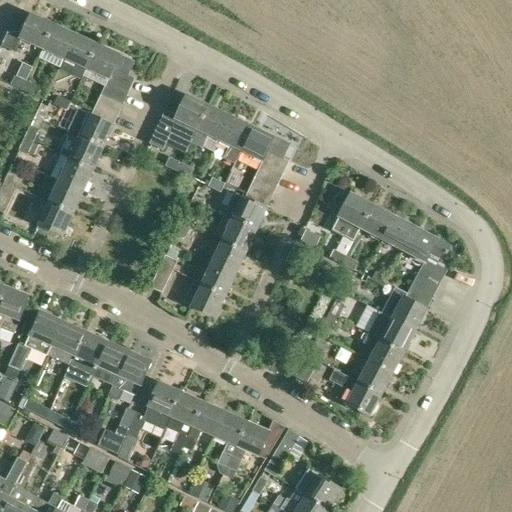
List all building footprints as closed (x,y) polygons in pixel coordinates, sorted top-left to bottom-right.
[(20,39),(42,49),(54,24),(31,14),(20,39)] [(54,24),(42,49),(43,49),(39,58),(59,67),(63,58),(63,59),(75,34),(54,24)] [(75,34),(63,59),(86,69),(97,44),(75,34)] [(97,44),(86,69),(83,76),(105,86),(107,82),(129,91),(135,79),(128,75),(134,62),(121,56),(121,55),(97,44)] [(10,85),(23,91),(27,82),(15,76),(10,85)] [(27,82),(23,91),(36,96),(40,87),(27,82)] [(107,82),(105,86),(102,92),(124,103),(129,91),(107,82)] [(102,92),(97,104),(119,113),(124,103),(102,92)] [(186,95),(177,116),(165,110),(149,144),(162,150),(170,133),(191,142),(191,143),(208,106),(186,95)] [(67,111),(71,102),(58,96),(54,105),(67,111)] [(97,104),(92,115),(114,125),(119,113),(97,104)] [(208,106),(191,143),(201,148),(208,135),(218,140),(230,116),(208,106)] [(78,109),(68,131),(103,147),(114,125),(92,115),(89,114),(78,109)] [(230,116),(218,140),(230,146),(223,158),(234,163),(240,150),(252,126),(230,116)] [(30,126),(26,136),(34,140),(39,130),(30,126)] [(267,151),(282,158),(288,148),(275,141),(276,138),(274,137),(252,126),(240,150),(262,161),(267,151)] [(103,147),(68,131),(67,132),(78,138),(69,157),(94,169),(103,147)] [(34,140),(26,136),(19,151),(28,155),(34,140)] [(281,161),(282,158),(267,151),(262,161),(260,166),(282,176),(288,165),(281,161)] [(50,176),(59,180),(84,191),(94,169),(69,157),(69,158),(60,154),(50,176)] [(165,166),(177,171),(181,163),(169,157),(165,166)] [(181,163),(177,171),(190,178),(194,169),(181,163)] [(260,166),(255,177),(278,186),(282,176),(260,166)] [(9,172),(5,181),(17,187),(21,178),(9,172)] [(255,177),(250,187),(272,198),(278,186),(255,177)] [(221,193),(225,184),(212,178),(208,186),(221,193)] [(59,180),(49,201),(74,212),(84,191),(59,180)] [(5,181),(0,191),(0,211),(4,214),(17,187),(5,181)] [(250,187),(244,198),(267,209),(272,198),(250,187)] [(233,193),(223,215),(232,219),(257,230),(267,209),(244,198),(243,197),(233,193)] [(334,249),(329,258),(340,264),(345,255),(359,229),(372,205),(351,194),(350,197),(346,195),(343,194),(340,194),(338,195),(336,197),(335,199),(334,202),(336,206),(339,209),(342,211),(332,231),(343,237),(336,250),(334,250),(335,249),(334,249)] [(36,206),(45,210),(39,224),(64,236),(74,212),(49,201),(39,197),(36,206)] [(372,205),(359,229),(380,240),(393,216),(372,205)] [(187,209),(181,221),(190,225),(196,213),(187,209)] [(393,216),(380,240),(402,251),(414,227),(393,216)] [(232,219),(222,240),(247,252),(257,230),(232,219)] [(299,240),(317,250),(324,236),(319,234),(323,226),(310,219),(299,240)] [(190,225),(181,221),(175,234),(184,238),(190,225)] [(414,227),(402,251),(424,263),(430,252),(443,259),(450,247),(437,240),(438,239),(414,227)] [(222,240),(212,262),(236,273),(247,252),(222,240)] [(424,263),(422,266),(442,277),(450,264),(443,260),(443,259),(430,252),(424,263)] [(165,255),(161,265),(173,271),(178,261),(165,255)] [(345,255),(340,264),(354,271),(358,262),(345,255)] [(212,262),(202,284),(226,295),(236,273),(212,262)] [(173,271),(161,265),(150,288),(162,293),(173,271)] [(422,266),(417,276),(437,288),(442,277),(422,266)] [(372,280),(384,287),(389,278),(376,272),(372,280)] [(417,276),(411,287),(431,298),(437,288),(417,276)] [(352,298),(359,285),(347,279),(341,291),(352,298)] [(183,302),(192,305),(191,306),(215,318),(226,295),(202,284),(194,280),(183,302)] [(0,298),(0,328),(15,334),(19,321),(18,321),(28,296),(5,287),(0,298)] [(396,288),(394,292),(426,309),(431,298),(411,287),(408,294),(396,288)] [(396,309),(391,318),(415,331),(426,309),(394,292),(387,304),(396,309)] [(336,301),(329,313),(338,318),(344,305),(336,301)] [(40,312),(26,345),(19,342),(8,366),(19,370),(21,371),(31,350),(47,357),(62,322),(40,312)] [(338,318),(329,313),(323,325),(332,330),(338,318)] [(374,323),(368,333),(404,352),(415,331),(391,318),(385,329),(374,323)] [(62,322),(47,357),(60,363),(56,373),(66,377),(70,367),(69,366),(84,332),(62,322)] [(69,366),(70,367),(91,376),(106,341),(84,332),(69,366)] [(404,352),(368,333),(363,343),(375,349),(369,361),(393,373),(404,352)] [(106,341),(91,376),(113,385),(117,376),(128,351),(106,341)] [(312,346),(307,355),(319,361),(323,352),(312,346)] [(117,376),(113,385),(108,396),(118,400),(123,390),(135,396),(140,386),(151,361),(128,351),(117,376)] [(319,361),(307,355),(295,377),(307,383),(319,361)] [(369,361),(358,381),(358,382),(382,394),(393,373),(369,361)] [(4,377),(14,382),(19,370),(8,366),(3,377),(4,377)] [(336,398),(346,404),(370,416),(382,394),(358,382),(358,381),(335,370),(329,380),(342,387),(336,398)] [(136,412),(125,438),(117,455),(118,455),(126,439),(128,435),(136,439),(145,420),(164,429),(180,392),(159,382),(144,415),(137,412),(137,413),(136,412)] [(180,392),(164,429),(166,426),(179,432),(174,443),(182,447),(202,401),(180,392)] [(25,408),(46,419),(50,410),(30,399),(25,408)] [(202,401),(182,447),(193,452),(198,440),(188,435),(192,427),(213,436),(224,412),(202,401)] [(126,408),(114,434),(125,438),(136,412),(126,408)] [(51,410),(46,419),(68,430),(72,421),(51,410)] [(224,412),(213,436),(235,446),(246,421),(224,412)] [(72,421),(68,430),(79,436),(84,427),(72,421)] [(231,454),(226,467),(227,467),(224,475),(233,479),(246,451),(258,457),(269,432),(246,421),(235,446),(236,447),(232,455),(231,454)] [(281,444),(300,457),(313,439),(294,425),(281,444)] [(125,438),(114,434),(105,430),(98,446),(117,455),(125,438)] [(68,436),(62,447),(60,450),(80,461),(88,447),(68,436)] [(179,454),(182,447),(174,443),(171,451),(179,454)] [(19,476),(0,511),(27,511),(36,496),(25,490),(34,474),(46,452),(36,447),(20,477),(19,476)] [(83,461),(90,465),(102,471),(109,458),(90,448),(83,461)] [(276,477),(288,456),(277,449),(264,471),(276,477)] [(218,463),(226,467),(231,454),(223,451),(218,463)] [(0,511),(19,476),(27,462),(17,457),(6,479),(0,476),(0,511)] [(116,461),(110,473),(125,481),(132,469),(130,468),(116,461)] [(217,465),(220,473),(222,475),(226,467),(218,463),(217,465)] [(304,495),(304,496),(328,511),(341,490),(317,475),(318,474),(309,469),(295,490),(304,495)] [(132,471),(124,488),(138,494),(146,478),(132,471)] [(260,495),(268,481),(261,477),(252,491),(260,495)] [(192,483),(185,480),(181,489),(188,492),(192,483)] [(205,500),(211,486),(200,481),(193,495),(205,500)] [(36,496),(27,511),(55,511),(57,508),(63,497),(55,492),(49,502),(36,496)] [(218,507),(228,511),(233,511),(239,500),(224,494),(218,507)] [(83,511),(89,500),(80,495),(74,507),(82,511),(83,511)] [(279,495),(273,504),(285,511),(326,511),(328,511),(304,496),(298,505),(287,498),(286,500),(279,495)] [(192,511),(197,503),(184,496),(180,505),(192,511)] [(94,511),(98,505),(89,500),(83,511),(94,511)]
